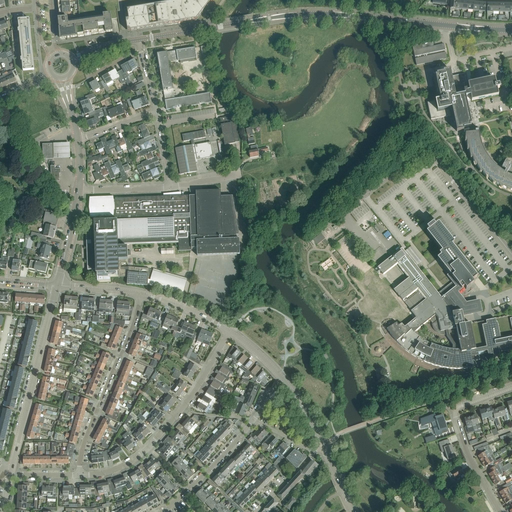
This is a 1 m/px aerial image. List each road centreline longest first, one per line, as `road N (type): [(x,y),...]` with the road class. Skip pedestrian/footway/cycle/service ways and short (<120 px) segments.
road 1 (tertiary): [(138,39),(305,13),(511,29)]
road 2 (residential): [(79,475),(113,470),(148,447),(228,331)]
road 3 (residential): [(364,195),(425,148),(511,254)]
road 4 (tertiary): [(10,473),(57,285)]
road 5 (residential): [(141,294),(82,447),(79,475)]
road 6 (residential): [(499,511),(454,413),(511,387)]
road 7 (residential): [(162,511),(253,420)]
